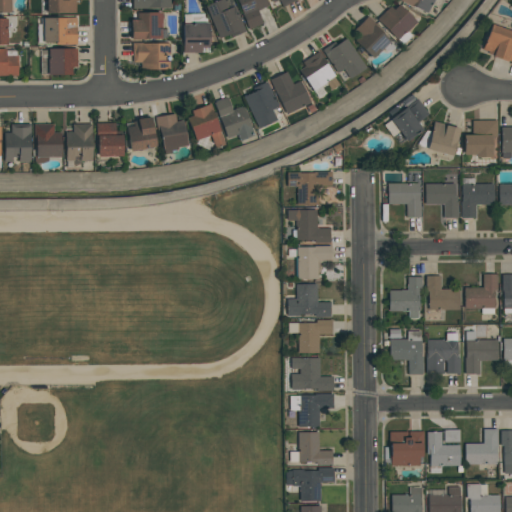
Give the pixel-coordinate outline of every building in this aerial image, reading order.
[(10,0),(10,12),(0,12),(0,0),(10,0)] [(75,13),(46,13),(46,0),(77,0),(77,1),(75,1),(75,13)] [(169,0),(170,8),(131,8),(131,0),(169,0)] [(245,31),(231,37),(230,34),(218,39),(204,6),(218,0),(223,0),(228,9),(234,6),(245,31)] [(248,30),(241,14),(242,14),(236,0),(265,0),(268,6),(257,11),(262,24),(248,30)] [(431,0),(425,13),(412,7),(411,8),(398,1),(398,0),(431,0)] [(376,19),(389,6),(393,10),(398,5),(415,22),(406,31),(410,36),(401,45),(396,39),(396,40),(376,19)] [(130,19),(137,19),(136,13),(161,12),(161,29),(160,29),(160,30),(165,30),(165,38),(160,38),(160,39),(144,39),(144,40),(130,40),(130,19)] [(182,53),(182,24),(183,24),(183,14),(203,14),(203,19),(206,19),(206,23),(208,23),(208,48),(201,48),(201,53),(182,53)] [(352,39),(356,35),(352,31),(367,16),(382,32),(381,33),(389,41),(371,58),(352,39)] [(75,18),(75,45),(56,45),(56,43),(43,43),(42,18),(75,18)] [(511,31),(511,42),(511,45),(511,63),(507,61),(506,62),(491,57),(492,55),(488,53),(488,52),(481,49),(490,24),(511,31)] [(336,73),(320,50),(339,38),(341,41),(345,38),(365,68),(348,79),(342,70),(336,73)] [(169,43),(169,55),(165,55),(165,61),(169,61),(169,69),(140,70),(140,63),(132,63),(131,43),(142,43),(169,43)] [(76,48),(76,67),(71,67),(71,74),(47,75),(47,59),(47,49),(76,48)] [(17,76),(0,76),(0,49),(5,49),(5,50),(16,50),(16,55),(17,55),(17,76)] [(312,91),(298,71),(304,67),(301,63),(318,51),(324,60),(323,61),(333,76),(332,77),(337,85),(329,90),(324,82),(312,91)] [(268,80),(285,71),(292,84),(299,81),(309,103),(285,114),(268,80)] [(257,129),(242,97),(253,92),(251,88),(265,82),(277,107),(271,110),(276,120),(257,129)] [(213,103),(226,98),(231,110),(242,106),(253,135),(238,141),(236,135),(226,139),(213,103)] [(422,130),(406,142),(398,132),(391,137),(382,125),(390,120),(389,119),(416,99),(427,115),(416,123),(422,130)] [(209,136),(194,141),(186,118),(192,116),(190,111),(210,104),(213,111),(212,111),(223,145),(213,148),(209,136)] [(154,117),(174,114),(175,122),(181,120),(186,146),(177,147),(177,149),(170,150),(171,153),(163,155),(162,150),(160,137),(158,137),(154,117)] [(133,126),(132,121),(137,120),(136,119),(150,116),(155,147),(129,151),(125,127),(133,126)] [(496,120),(496,138),(491,138),(491,157),(474,157),(474,155),(463,155),(463,135),(471,135),(471,120),(496,120)] [(426,130),(430,132),(433,121),(445,125),(459,129),(451,155),(427,148),(416,145),(426,130)] [(114,131),(121,131),(121,156),(97,157),(96,140),(95,140),(95,123),(114,123),(114,131)] [(3,162),(3,132),(9,132),(9,124),(30,124),(30,133),(29,133),(29,161),(18,162),(18,157),(11,157),(12,162),(3,162)] [(53,132),(60,132),(60,158),(47,157),(47,161),(41,164),(33,164),(33,155),(35,155),(35,145),(33,145),(33,124),(53,124),(53,132)] [(91,124),(91,161),(79,161),(79,157),(73,157),(73,161),(72,161),(72,168),(66,168),(66,161),(65,161),(65,132),(72,132),(71,124),(91,124)] [(500,127),(511,127),(511,152),(510,152),(510,159),(501,159),(501,152),(500,152),(500,127)] [(296,205),(296,187),(285,187),(285,172),(298,172),(298,173),(314,173),(314,172),(331,172),(331,187),(317,187),(317,205),(296,205)] [(460,218),(459,202),(461,202),(461,178),(473,178),(473,184),(492,184),(493,205),(474,205),(474,218),(460,218)] [(418,183),(419,201),(420,201),(420,217),(405,217),(405,204),(386,204),(386,183),(418,183)] [(442,217),(442,205),(424,205),(424,184),(454,183),(454,196),(457,196),(457,202),(457,217),(442,217)] [(511,205),(498,205),(498,185),(511,184),(511,205)] [(295,240),(295,238),(291,238),(291,230),(294,230),(294,221),(286,221),(286,210),(316,210),(316,228),(329,228),(329,243),(313,243),(313,240),(295,240)] [(296,279),(296,247),(313,247),(313,246),(330,246),(330,260),(316,260),(317,279),(296,279)] [(496,274),(496,290),(493,290),(494,308),(493,308),(493,314),(481,314),(481,308),(464,309),(464,288),(482,288),(481,274),(496,274)] [(511,313),(502,314),(502,309),(502,292),(501,292),(501,275),(511,275),(511,313)] [(458,289),(458,310),(427,310),(428,292),(425,292),(425,276),(439,276),(439,289),(458,289)] [(421,277),(421,291),(418,292),(418,311),(418,319),(408,319),(408,311),(388,311),(387,290),(406,290),(406,277),(421,277)] [(329,317),(314,317),(314,314),(298,314),(298,316),(286,316),(286,299),(294,299),(294,284),(316,284),(316,302),(329,302),(329,317)] [(287,323),(315,323),(315,320),(330,320),(331,334),(317,334),(318,353),(297,353),(297,333),(287,333),(287,323)] [(419,331),(419,341),(420,341),(420,356),(421,356),(421,375),(407,374),(407,360),(388,360),(388,339),(406,339),(406,331),(419,331)] [(475,340),(496,340),(496,361),(478,361),(478,374),(464,374),(463,358),(465,358),(465,332),(475,332),(475,340)] [(459,374),(446,374),(446,362),(444,362),(444,361),(443,361),(443,362),(442,362),(442,374),(425,374),(425,354),(426,354),(426,340),(445,340),(445,333),(456,333),(456,342),(456,358),(459,358),(459,374)] [(511,360),(502,360),(502,339),(511,338),(511,360)] [(331,377),(332,391),(317,391),(316,390),(313,390),(313,389),(300,389),(300,390),(290,390),(290,374),(298,374),(298,369),(290,369),(289,358),(300,358),(318,358),(319,377),(331,377)] [(297,396),(297,395),(314,395),(314,394),(332,394),(332,408),(318,408),(318,427),(297,428),(297,411),(289,411),(288,396),(297,396)] [(464,464),(463,443),(482,443),(482,429),(496,429),(497,447),(495,447),(495,464),(464,464)] [(511,474),(503,474),(503,465),(502,465),(502,447),(499,447),(499,430),(511,430),(511,474)] [(288,462),(288,452),(296,452),(296,432),(318,432),(318,451),(331,450),(331,465),(315,465),(315,463),(297,463),(297,462),(288,462)] [(422,432),(422,445),(421,445),(421,457),(418,457),(418,466),(389,466),(389,446),(388,446),(388,432),(422,432)] [(458,445),(458,466),(440,466),(440,473),(429,473),(429,455),(426,455),(425,432),(440,432),(440,445),(458,445)] [(332,483),(319,483),(319,501),(299,501),(299,486),(291,486),(291,485),(284,485),(284,471),(291,471),(291,470),(302,470),(302,471),(317,471),(317,468),(332,468),(332,483)] [(465,484),(479,484),(479,485),(486,484),(486,495),(498,495),(498,511),(468,511),(468,499),(465,499),(465,484)] [(390,511),(390,495),(408,495),(408,487),(420,487),(420,511),(390,511)] [(458,487),(458,496),(459,496),(459,511),(427,511),(427,495),(447,495),(447,487),(458,487)] [(511,511),(511,497),(504,497),(503,511),(511,511)]
